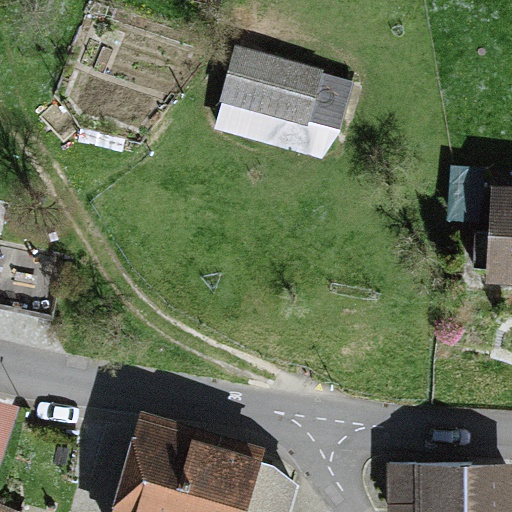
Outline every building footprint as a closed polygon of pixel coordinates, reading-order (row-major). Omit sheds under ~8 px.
[(346,83),(238,52),(227,93),(335,124),(346,83)] [(511,193),(500,193),(495,270),(511,271),(511,193)] [(0,302),(51,314),(62,262),(0,244),(0,302)] [(272,467),(140,427),(113,511),(286,511),(294,484),(272,467)] [(503,511),(503,477),(418,478),(417,462),(390,462),(391,510),(419,511),(418,511),(503,511)]
